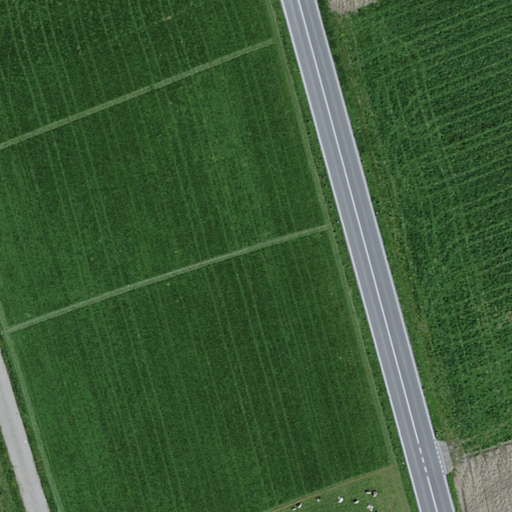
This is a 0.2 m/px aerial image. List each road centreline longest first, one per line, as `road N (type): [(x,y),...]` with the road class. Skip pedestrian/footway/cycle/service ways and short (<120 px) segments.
road 1 (tertiary): [(439,511),(298,0)]
road 2 (unclassified): [(0,387),(36,511)]
